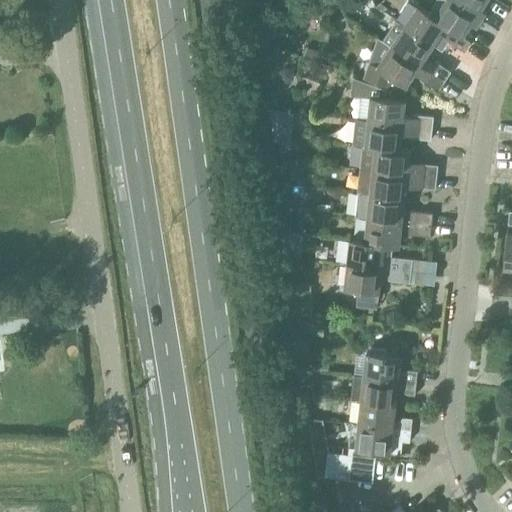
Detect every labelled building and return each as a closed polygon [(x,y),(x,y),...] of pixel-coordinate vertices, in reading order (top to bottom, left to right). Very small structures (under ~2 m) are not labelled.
[(434,0),(428,11),(427,12),(463,35),(472,23),(476,26),(481,19),(453,0),(434,0)] [(453,0),(481,19),(486,11),(481,8),(486,0),(453,0)] [(403,24),(403,25),(433,44),(433,45),(442,51),(449,41),(465,51),(471,41),(463,35),(427,12),(428,11),(417,3),(404,23),(403,24)] [(359,7),(351,8),(350,8),(350,17),(360,16),(359,7)] [(383,40),(445,81),(451,71),(434,59),(433,61),(426,56),(433,44),(403,25),(403,24),(397,20),(383,40)] [(378,36),(363,77),(386,85),(390,75),(406,85),(415,72),(420,75),(421,79),(438,91),(445,81),(383,40),(378,36)] [(306,46),(302,56),(315,60),(319,50),(306,46)] [(353,76),(351,95),(370,97),(368,119),(368,120),(432,127),(434,115),(413,113),(410,116),(404,115),(406,99),(384,97),(387,89),(353,76)] [(270,109),(278,110),(278,87),(270,87),(270,105),(270,106),(270,109)] [(270,114),(273,133),(286,134),(291,135),(293,112),(278,111),(278,110),(270,109),(270,110),(267,110),(267,114),(270,114)] [(356,118),(353,144),(362,145),(363,144),(400,148),(400,147),(402,133),(407,134),(410,137),(431,139),(432,127),(368,120),(368,119),(356,118)] [(286,134),(273,133),(272,142),(285,143),(286,134)] [(362,145),(360,168),(437,176),(438,164),(417,162),(414,165),(409,164),(410,148),(400,147),(400,148),(363,144),(362,145)] [(360,168),(357,191),(358,192),(405,197),(407,182),(412,182),(415,186),(436,188),(437,176),(360,168)] [(358,192),(356,215),(367,217),(432,224),(433,212),(412,210),(409,212),(403,212),(405,197),(358,192)] [(364,238),(364,240),(393,244),(393,245),(400,246),(401,229),(407,230),(409,233),(430,236),(432,224),(367,217),(364,238)] [(350,238),(347,263),(412,270),(413,258),(392,256),(393,245),(393,244),(364,240),(364,238),(350,236),(350,238)] [(287,247),(286,256),(301,258),(302,248),(287,247)] [(347,263),(344,287),(358,288),(356,306),(377,308),(379,292),(381,275),(387,276),(389,279),(410,282),(412,270),(347,263)] [(311,298),(295,299),(295,314),(312,316),(311,298)] [(323,336),(324,335),(325,321),(322,321),(322,319),(311,318),(311,319),(304,318),(302,333),(323,336)] [(364,375),(364,376),(416,382),(418,370),(408,369),(405,371),(400,371),(402,354),(367,350),(364,375)] [(354,374),(351,398),(361,399),(361,400),(397,403),(398,389),(403,389),(406,392),(415,393),(416,382),(364,376),(364,375),(354,374)] [(361,400),(358,423),(411,429),(412,417),(403,416),(400,419),(395,418),(397,403),(361,400)] [(349,447),(348,455),(352,455),(364,456),(376,458),(376,451),(401,454),(403,440),(410,441),(411,429),(358,423),(356,447),(349,447)] [(328,452),(325,476),(337,477),(340,454),(328,452)] [(340,454),(337,477),(349,479),(352,455),(348,455),(340,454)] [(352,455),(349,479),(361,480),(364,456),(352,455)] [(364,456),(361,480),(373,481),(376,458),(364,456)]
